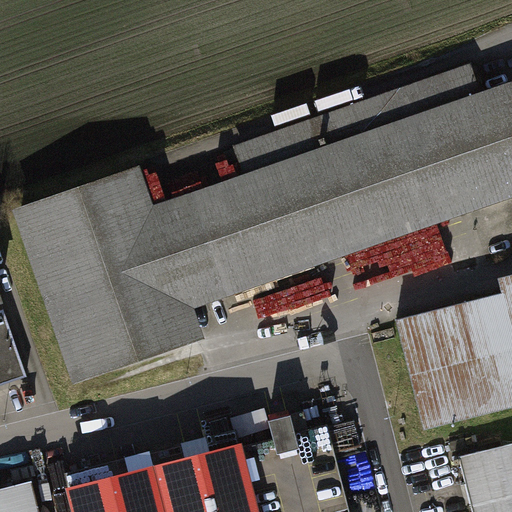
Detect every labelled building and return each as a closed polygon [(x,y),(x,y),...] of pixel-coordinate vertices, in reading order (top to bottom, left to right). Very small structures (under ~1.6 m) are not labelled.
[(192,311),(511,202),(511,91),(509,84),(476,96),(466,68),(231,147),(241,175),(150,206),(136,167),(5,212),(66,392),(204,345),(192,311)] [(497,298),(393,323),(420,433),(511,410),(511,278),(493,283),(497,298)] [(0,314),(0,386),(22,379),(0,314)] [(257,511),(349,511),(325,424),(292,433),(289,420),(266,426),(270,441),(241,449),(257,511)] [(511,511),(511,448),(457,462),(469,511),(511,511)] [(257,511),(241,449),(65,493),(69,511),(257,511)] [(0,511),(32,511),(26,485),(0,491),(0,511)]
